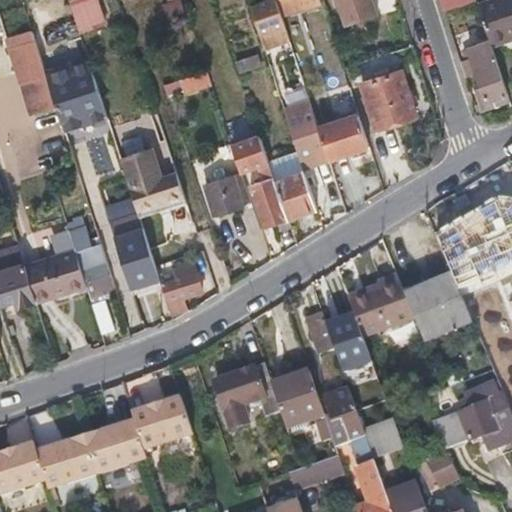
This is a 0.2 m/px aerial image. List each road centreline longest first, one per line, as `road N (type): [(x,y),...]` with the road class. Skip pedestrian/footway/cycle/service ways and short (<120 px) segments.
road 1 (residential): [(472,158),(187,335),(0,404)]
road 2 (residential): [(421,0),(472,158)]
